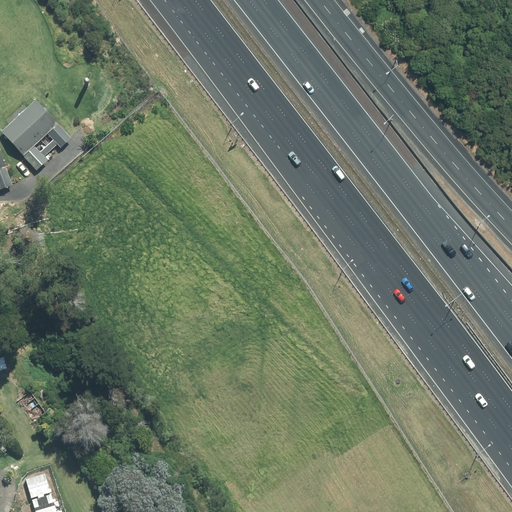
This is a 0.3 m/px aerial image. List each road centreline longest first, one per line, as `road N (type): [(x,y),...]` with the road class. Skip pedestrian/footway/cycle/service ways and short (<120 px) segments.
road 1 (motorway): [(511,427),(178,0)]
road 2 (motorway): [(252,0),(412,208)]
road 3 (motorway): [(412,208),(511,338)]
road 4 (motorway): [(412,208),(511,302)]
